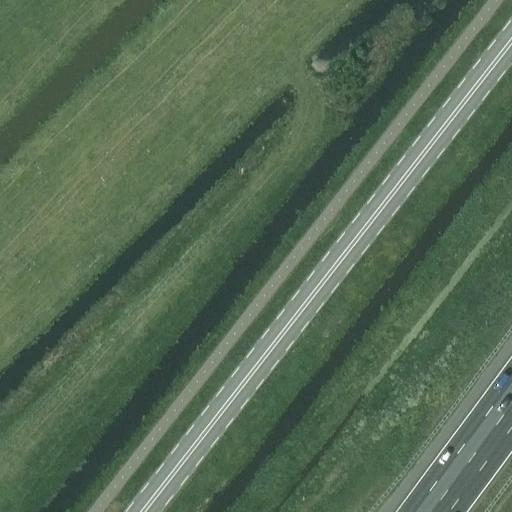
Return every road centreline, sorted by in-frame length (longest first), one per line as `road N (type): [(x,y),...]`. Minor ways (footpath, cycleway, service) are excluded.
road 1 (secondary): [(142,511),(511,40)]
road 2 (motorway): [(511,403),(431,511)]
